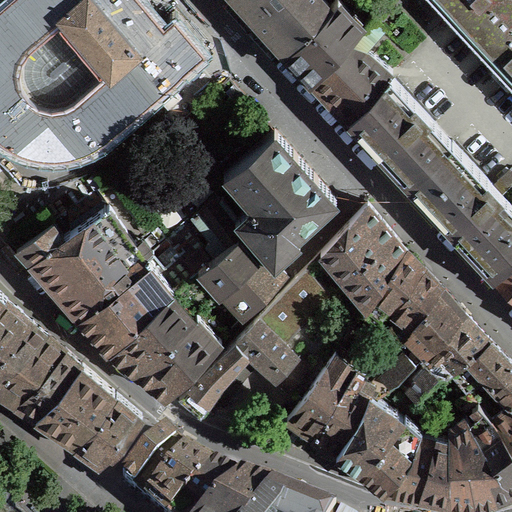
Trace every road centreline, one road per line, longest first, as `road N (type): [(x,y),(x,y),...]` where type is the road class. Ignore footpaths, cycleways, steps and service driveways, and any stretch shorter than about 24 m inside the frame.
road 1 (residential): [(0,262),(159,408),(233,448),(404,511)]
road 2 (residential): [(511,330),(210,0)]
road 3 (residential): [(0,405),(121,511)]
